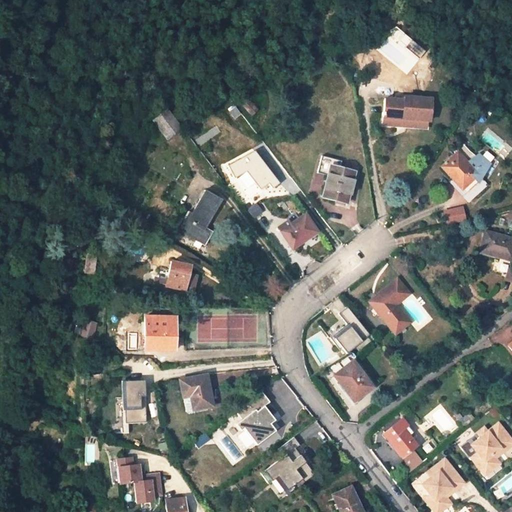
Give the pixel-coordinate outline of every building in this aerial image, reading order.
[(430,99),(404,97),(404,101),(384,99),(382,125),(401,126),(401,118),(406,119),(429,121),(430,99)] [(257,110),(249,101),(243,106),(251,115),(257,110)] [(153,121),(167,139),(181,128),(166,109),(153,121)] [(464,145),(458,150),(468,160),(473,156),(464,145)] [(229,165),(237,178),(248,171),(261,189),(270,183),(274,188),(281,184),(256,151),(229,165)] [(470,200),(486,186),(456,153),(440,168),(453,181),(470,200)] [(346,204),(354,172),(329,166),(321,198),(346,204)] [(450,183),(467,202),(470,200),(453,181),(450,183)] [(210,233),(204,230),(221,199),(204,191),(199,200),(201,202),(194,215),(188,212),(184,220),(187,222),(182,232),(204,245),(210,233)] [(448,224),(466,219),(462,206),(445,211),(448,224)] [(286,221),(276,228),(290,247),(303,238),(304,240),(316,232),(304,214),(289,224),(286,221)] [(511,239),(485,232),(479,252),(511,261),(511,239)] [(290,247),(291,249),(304,240),(303,238),(290,247)] [(187,274),(189,266),(171,261),(166,282),(154,280),(151,290),(175,296),(176,289),(192,292),(195,276),(187,274)] [(404,289),(397,280),(369,302),(394,334),(409,322),(390,300),(404,289)] [(394,304),(407,294),(404,289),(390,300),(394,304)] [(369,335),(347,307),(338,314),(346,325),(330,338),(339,350),(342,348),(347,354),(369,335)] [(172,317),(144,316),(143,346),(172,347),(172,317)] [(340,382),(354,401),(372,387),(352,362),(333,376),(338,383),(340,382)] [(194,410),(213,406),(206,375),(179,380),(183,397),(190,396),(193,410),(194,410)] [(146,422),(144,380),(123,380),(124,423),(146,422)] [(269,402),(261,391),(234,411),(240,419),(235,424),(240,430),(243,428),(256,445),(275,430),(269,423),(274,420),(263,406),(269,402)] [(193,410),(190,396),(183,397),(185,411),(189,414),(194,413),(194,410),(193,410)] [(458,413),(454,416),(464,428),(471,422),(466,416),(462,419),(458,413)] [(383,434),(401,458),(416,445),(409,436),(403,429),(407,426),(401,419),(383,434)] [(107,435),(106,424),(98,425),(99,435),(107,435)] [(469,457),(481,472),(496,461),(492,456),(499,450),(502,453),(511,445),(511,442),(497,424),(487,432),(483,428),(475,435),(478,439),(470,446),(475,453),(469,457)] [(409,436),(412,433),(407,426),(403,429),(409,436)] [(276,478),(286,491),(301,480),(303,483),(314,475),(299,456),(297,458),(292,451),(294,449),(299,446),(292,438),(277,450),(282,458),(260,475),(267,485),(273,481),(276,478)] [(138,465),(133,466),(132,458),(117,460),(120,484),(134,482),(140,482),(140,478),(139,473),(138,465)] [(425,491),(420,496),(432,511),(446,500),(442,494),(449,488),(452,491),(462,483),(443,459),(425,473),(428,478),(420,484),(425,491)] [(481,472),(484,477),(499,465),(496,461),(481,472)] [(140,482),(134,482),(136,502),(153,500),(152,495),(162,494),(160,474),(149,475),(150,481),(140,482)] [(276,478),(273,481),(286,497),(288,495),(286,491),(276,478)] [(419,484),(413,488),(418,495),(424,490),(419,484)] [(331,496),(339,511),(358,511),(353,501),(356,501),(349,487),(331,496)] [(185,511),(184,499),(165,500),(166,511),(185,511)] [(432,511),(438,511),(449,504),(446,500),(432,511)]
